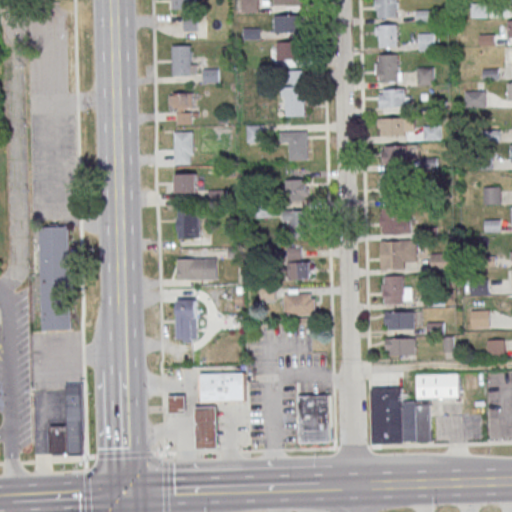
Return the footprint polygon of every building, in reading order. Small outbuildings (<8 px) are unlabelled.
[(170,0),(171,9),(195,9),(195,0),(170,0)] [(258,0),(241,0),(241,12),(259,12),(258,0)] [(374,0),(375,17),(397,17),(397,0),(374,0)] [(274,33),(301,33),(301,14),(274,14),(274,33)] [(183,31),(197,31),(197,15),(183,15),(183,31)] [(375,47),(398,47),(398,25),(375,25),(375,47)] [(435,51),(435,33),(419,33),(419,51),(435,51)] [(301,60),(301,41),(277,41),(277,60),(301,60)] [(195,45),(172,45),(172,75),(195,75),(195,45)] [(399,55),(375,55),(375,82),(399,82),(399,55)] [(417,67),(417,85),(434,85),(434,67),(417,67)] [(305,116),(305,86),(285,86),(285,116),(305,116)] [(410,107),(410,89),(379,89),(379,107),(410,107)] [(487,90),(465,90),(465,109),(487,109),(487,90)] [(195,124),(195,93),(173,93),(173,124),(195,124)] [(414,118),(378,118),(378,136),(414,136),(414,118)] [(263,125),(247,125),(247,142),(263,142),(263,125)] [(441,140),(441,126),(425,126),(425,140),(441,140)] [(308,131),(286,131),(286,160),(308,160),(308,131)] [(194,132),(175,132),(175,165),(194,165),(194,132)] [(382,164),(406,164),(406,145),(382,145),(382,164)] [(175,173),(175,193),(197,193),(197,173),(175,173)] [(382,174),(382,199),(403,199),(403,174),(382,174)] [(309,201),(309,179),(284,179),(284,201),(309,201)] [(483,187),(483,204),(502,204),(502,187),(483,187)] [(258,218),(274,218),(274,205),(258,205),(258,218)] [(411,234),(411,208),(381,208),(381,234),(411,234)] [(307,210),(284,210),(284,227),(291,227),(291,237),(307,237),(307,210)] [(177,211),(177,238),(202,238),(202,211),(177,211)] [(40,226),(41,330),(73,329),(71,226),(40,226)] [(381,269),(408,269),(408,258),(427,258),(427,241),(381,241),(381,269)] [(311,279),(310,260),(308,260),(308,247),(288,247),(288,279),(311,279)] [(431,270),(454,270),(454,253),(431,253),(431,270)] [(216,258),(177,258),(177,279),(216,279),(216,258)] [(413,303),(413,286),(403,286),(403,276),(383,276),(383,303),(413,303)] [(317,315),(317,292),(285,292),(285,315),(317,315)] [(178,300),(178,341),(199,341),(199,300),(178,300)] [(472,327),(490,327),(490,310),(472,311),(472,327)] [(416,311),(386,311),(386,329),(416,329),(416,311)] [(386,356),(417,356),(417,338),(386,338),(386,356)] [(488,339),(488,358),(506,358),(506,339),(488,339)] [(202,401),(248,400),(247,371),(202,372),(202,401)] [(419,374),(419,398),(462,398),(462,374),(419,374)] [(85,383),(67,383),(67,424),(49,424),(49,456),(86,455),(85,383)] [(373,443),(433,442),(433,402),(403,402),(403,387),(371,388),(373,443)] [(188,412),(188,394),(169,394),(170,412),(188,412)] [(334,395),(299,395),(299,443),(334,443),(334,395)] [(219,405),(197,405),(197,428),(198,448),(220,447),(220,427),(219,405)]
